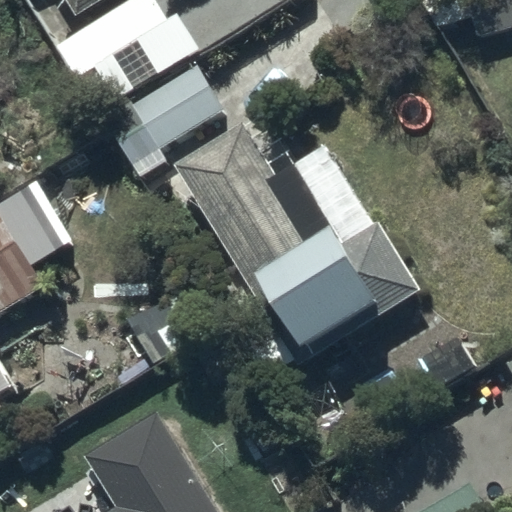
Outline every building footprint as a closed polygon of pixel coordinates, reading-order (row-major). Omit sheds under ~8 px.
[(78,0),(87,16),(114,0),(78,0)] [(132,0),(92,23),(98,30),(91,34),(109,63),(117,59),(138,93),(293,0),(132,0)] [(511,0),(475,0),(484,34),(511,27),(511,0)] [(203,63),(115,119),(149,172),(176,154),(170,144),(230,106),(203,63)] [(257,116),(185,159),(280,321),(252,337),(276,377),(308,358),(312,364),(433,292),(342,137),(288,169),(257,116)] [(4,200),(0,203),(0,318),(81,269),(52,222),(27,238),(4,200)] [(0,414),(19,403),(0,370),(0,414)] [(24,511),(23,511),(236,511),(170,405),(94,452),(126,504),(113,511),(24,511)] [(500,511),(481,480),(429,511),(500,511)]
